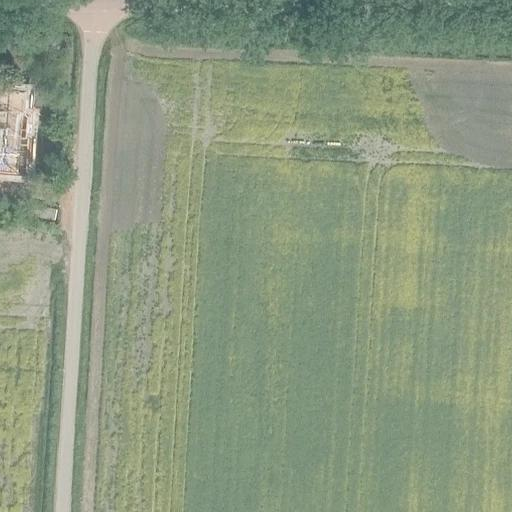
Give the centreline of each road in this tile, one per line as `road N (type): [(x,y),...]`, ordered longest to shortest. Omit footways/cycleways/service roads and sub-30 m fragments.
road 1 (unclassified): [(63,511),(94,0)]
road 2 (tertiary): [(239,0),(94,0)]
